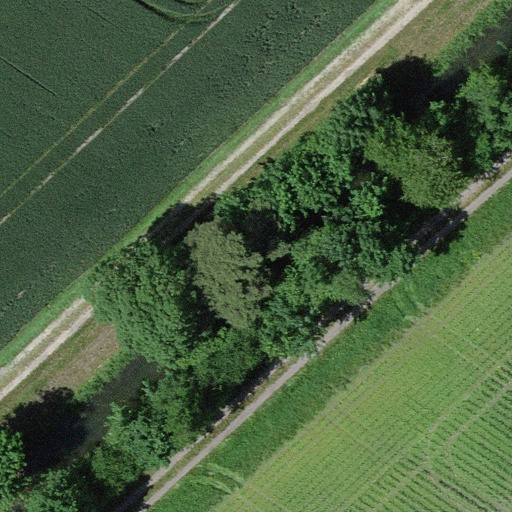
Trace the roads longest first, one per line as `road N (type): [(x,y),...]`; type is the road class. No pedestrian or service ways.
road 1 (track): [(0,393),(413,0)]
road 2 (track): [(125,511),(511,168)]
